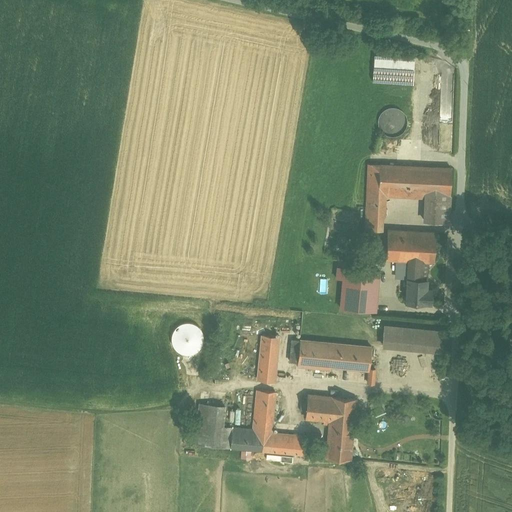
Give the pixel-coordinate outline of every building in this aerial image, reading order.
[(377,73),(373,73),(366,77),(362,87),(366,97),(374,101),(384,98),(389,93),(389,83),(384,76),(377,73)] [(438,131),(349,127),(345,195),(363,195),(365,155),(410,157),(408,187),(435,188),(438,131)] [(420,196),(372,195),(371,225),(393,226),(392,244),(405,244),(405,227),(419,227),(420,196)] [(359,268),(359,234),(343,234),(343,250),(324,250),(324,268),(359,268)] [(387,269),(405,269),(405,245),(387,245),(387,269)] [(171,289),(167,290),(160,294),(156,303),(160,313),(168,317),(178,315),(183,309),(184,300),(178,292),(171,289)] [(429,298),(353,290),(351,311),(427,319),(429,298)] [(255,345),(259,301),(244,299),(239,344),(255,345)] [(355,315),(279,308),(277,328),(353,336),(355,315)] [(196,323),(175,323),(175,353),(195,353),(196,323)] [(378,323),(376,346),(433,352),(435,329),(378,323)] [(258,334),(253,380),(273,382),(278,336),(258,334)] [(249,418),(255,355),(238,353),(231,416),(249,418)] [(335,360),(284,358),(283,382),(334,384),(335,360)] [(365,384),(374,384),(375,368),(367,368),(365,384)] [(299,422),(331,424),(334,387),(302,384),(299,422)] [(286,401),(252,398),(250,419),(284,421),(286,401)]
